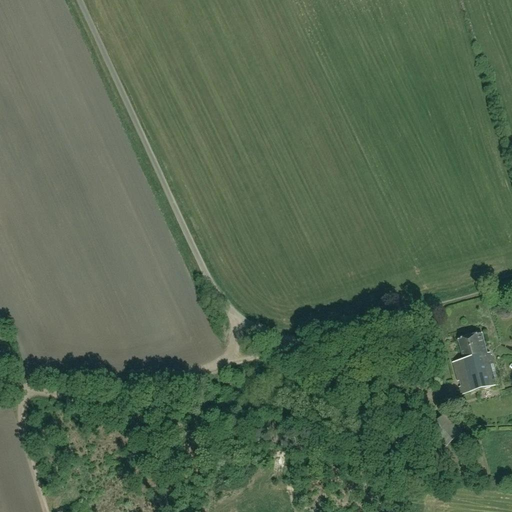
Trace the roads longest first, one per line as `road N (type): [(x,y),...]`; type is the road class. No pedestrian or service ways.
road 1 (unclassified): [(237,317),(214,289),(80,0)]
road 2 (unclassified): [(226,363),(110,397),(0,380)]
road 3 (unclassified): [(484,293),(302,341)]
